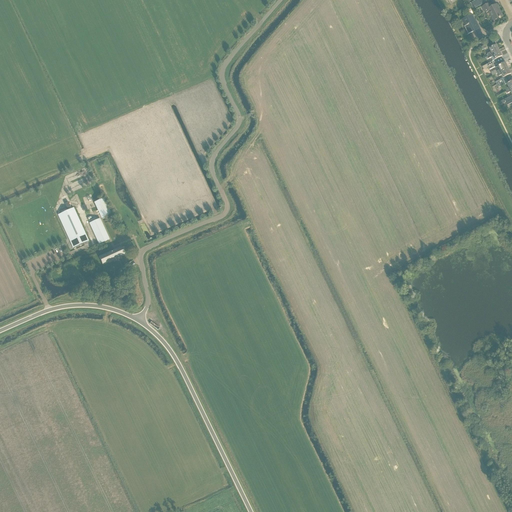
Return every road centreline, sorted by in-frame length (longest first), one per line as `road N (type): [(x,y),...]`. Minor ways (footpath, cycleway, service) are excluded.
road 1 (tertiary): [(248,511),(169,351),(137,321)]
road 2 (tertiary): [(0,330),(81,306),(137,321)]
